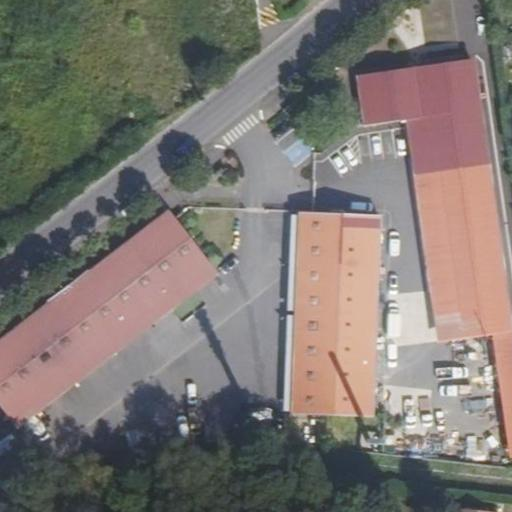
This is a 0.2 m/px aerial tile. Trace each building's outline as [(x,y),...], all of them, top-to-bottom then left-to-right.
[(416,122),(475,114),(468,63),(351,79),(359,130),(416,122)] [(511,370),(475,114),(416,122),(449,344),(487,339),(504,463),(511,461),(511,370)] [(302,139),(284,150),(293,164),(310,154),(302,139)] [(164,210),(0,335),(0,408),(20,435),(219,282),(164,210)] [(335,420),(347,218),(341,218),(341,213),(327,213),(327,216),(292,215),(279,416),(335,420)] [(347,218),(335,420),(366,421),(377,219),(347,218)]
